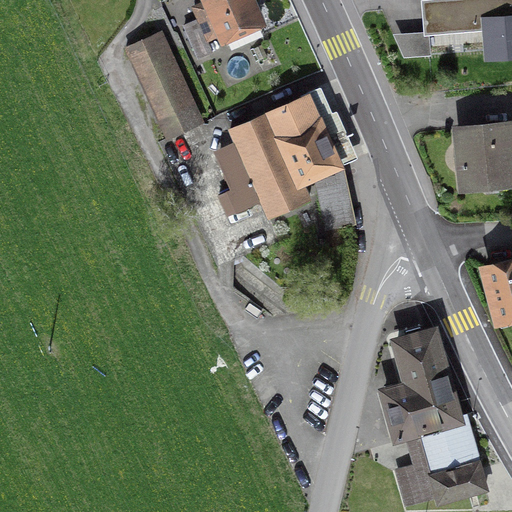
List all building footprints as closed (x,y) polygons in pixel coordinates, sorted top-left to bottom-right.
[(222,37),(257,22),(247,0),(206,0),(211,11),(196,18),(197,20),(183,26),(197,58),(211,52),(206,41),(221,34),(222,37)] [(511,53),(511,20),(509,20),(507,0),(424,0),(427,31),(485,26),(487,56),(511,53)] [(165,30),(125,49),(167,140),(199,125),(164,50),(172,46),(165,30)] [(217,158),(231,191),(217,198),(225,215),(260,200),(267,217),(308,199),(300,181),(335,165),(336,165),(306,96),(229,130),(237,149),(217,158)] [(456,129),(462,189),(511,184),(506,124),(456,129)] [(349,224),(336,165),(335,165),(340,185),(316,190),(325,229),(349,224)] [(511,261),(484,268),(498,321),(511,317),(511,261)] [(437,502),(484,489),(463,416),(456,418),(432,332),(420,335),(418,328),(405,332),(407,339),(395,342),(408,385),(400,387),(383,392),(395,437),(405,434),(407,441),(418,438),(425,462),(396,471),(406,505),(435,496),(437,502)]
